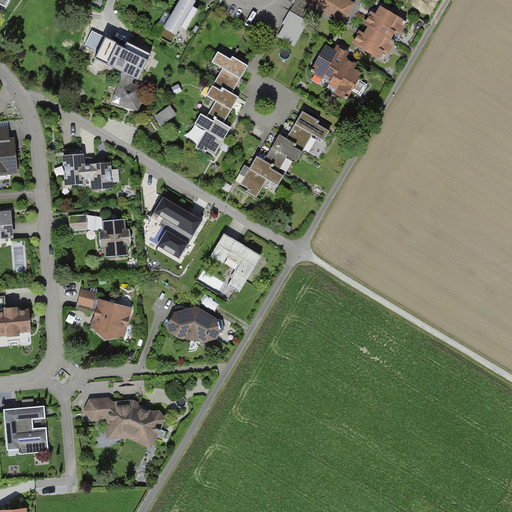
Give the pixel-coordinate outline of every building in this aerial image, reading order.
[(0,0),(0,5),(6,9),(11,0),(0,0)] [(199,2),(194,0),(185,0),(167,31),(178,38),(199,2)] [(356,5),(348,0),(316,0),(314,5),(345,23),(356,5)] [(385,7),(373,27),(396,41),(408,21),(385,7)] [(373,27),(361,47),(384,61),(396,41),(373,27)] [(110,39),(100,60),(124,71),(114,105),(140,113),(144,99),(138,97),(140,89),(133,85),(134,76),(137,78),(143,80),(153,59),(110,39)] [(337,78),(349,59),(331,48),(317,71),(329,79),(331,75),(337,78)] [(223,71),(206,98),(215,103),(207,117),(201,114),(194,125),(205,131),(195,148),(205,154),(207,151),(216,156),(232,129),(224,124),(239,98),(232,94),(247,68),(233,59),(231,62),(218,54),(212,64),(223,71)] [(363,76),(354,71),(357,66),(348,60),(334,84),(343,89),(340,94),(349,99),(363,76)] [(0,93),(0,116),(2,117),(15,96),(2,89),(0,93)] [(156,115),(163,125),(179,114),(172,104),(156,115)] [(288,160),(296,165),(313,137),(324,144),(330,134),(317,126),(318,123),(304,115),(288,140),(281,136),(265,162),(257,157),(249,170),(245,168),(240,175),(244,178),(240,183),(249,189),(247,192),(257,198),(267,182),(278,188),(285,177),(279,173),(288,160)] [(0,174),(20,173),(18,137),(0,137),(0,174)] [(82,149),(63,150),(66,185),(73,184),(73,187),(86,189),(112,187),(111,183),(120,183),(120,169),(110,170),(110,163),(97,164),(96,158),(83,159),(82,149)] [(202,221),(163,198),(154,213),(172,224),(159,246),(180,258),(202,221)] [(15,212),(0,213),(0,238),(17,237),(15,212)] [(89,217),(72,218),(72,231),(90,230),(89,217)] [(131,257),(129,220),(104,221),(105,258),(131,257)] [(261,258),(225,236),(211,259),(223,266),(228,259),(240,266),(228,287),(240,294),(261,258)] [(97,293),(81,289),(78,304),(93,308),(97,293)] [(0,346),(32,344),(29,310),(16,311),(16,307),(6,308),(5,296),(0,296),(0,346)] [(135,309),(102,300),(92,328),(109,341),(127,338),(135,309)] [(166,330),(168,338),(185,346),(188,343),(194,347),(200,342),(207,347),(220,341),(217,323),(196,311),(174,317),(166,330)] [(126,438),(152,451),(169,420),(164,411),(154,412),(144,408),(135,401),(118,403),(113,397),(93,400),(86,410),(94,420),(108,421),(108,439),(126,438)] [(45,404),(4,406),(6,446),(17,445),(18,451),(48,449),(46,425),(32,426),(32,416),(45,415),(45,404)]
